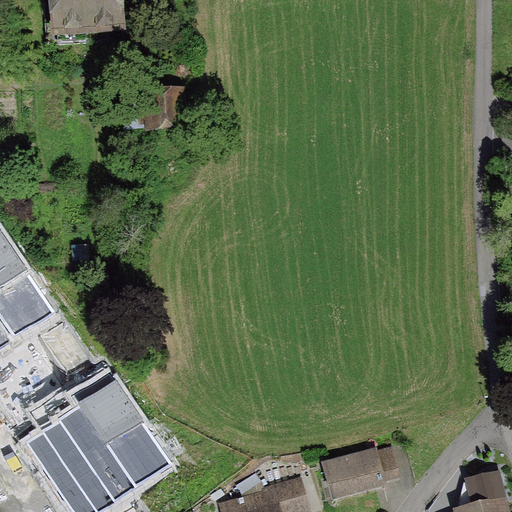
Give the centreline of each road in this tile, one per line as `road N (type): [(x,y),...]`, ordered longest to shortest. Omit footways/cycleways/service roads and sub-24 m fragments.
road 1 (residential): [(480,0),(482,250),(499,401)]
road 2 (residential): [(402,511),(443,453),(499,401)]
